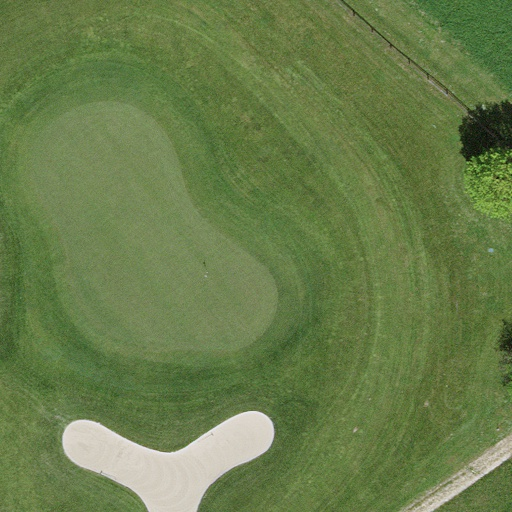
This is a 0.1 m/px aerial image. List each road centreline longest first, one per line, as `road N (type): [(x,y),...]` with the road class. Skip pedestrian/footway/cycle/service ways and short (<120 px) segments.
road 1 (track): [(511,129),(361,0)]
road 2 (track): [(409,511),(511,441)]
